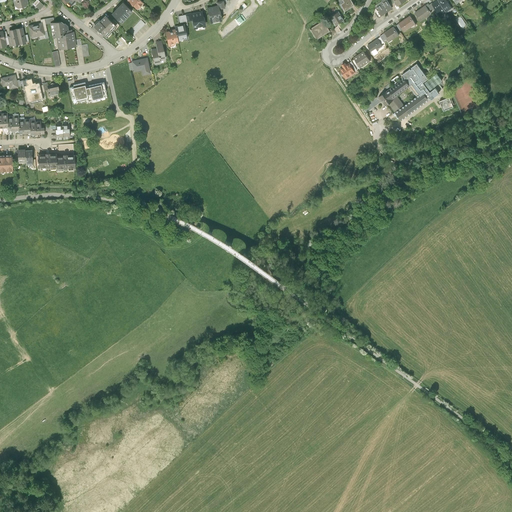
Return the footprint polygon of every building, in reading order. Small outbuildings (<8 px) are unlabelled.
[(143,2),(140,0),(128,0),(133,5),(137,9),(143,2)] [(225,7),(223,0),(221,0),(216,1),(217,4),(218,4),(219,8),(225,7)] [(355,4),(352,0),(343,0),(345,1),(341,3),(346,10),(355,4)] [(389,2),(387,0),(381,0),(383,2),(376,6),(378,10),(382,15),(393,8),(392,7),(389,2)] [(440,15),(446,10),(438,0),(435,0),(431,3),(435,8),(440,15)] [(438,0),(446,10),(447,12),(453,8),(447,0),(438,0)] [(132,10),(122,1),(111,12),(121,22),(132,10)] [(217,4),(207,6),(210,22),(222,19),(219,8),(218,4),(217,4)] [(425,4),(414,11),(420,20),(431,12),(429,9),(425,4)] [(206,25),(202,10),(190,12),(192,19),(194,28),(206,25)] [(345,19),(339,11),(330,16),(336,25),(345,19)] [(105,14),(99,20),(110,31),(116,25),(111,20),(105,14)] [(415,22),(409,14),(398,22),(399,23),(402,28),(404,30),(415,22)] [(461,15),(456,18),(462,27),(466,24),(461,15)] [(99,20),(98,19),(93,25),(98,30),(105,36),(110,31),(99,20)] [(145,23),(141,19),(130,30),(134,34),(145,23)] [(331,29),(324,19),(310,28),(317,38),(331,29)] [(54,21),(50,22),(50,23),(52,37),(56,36),(58,48),(76,45),(75,40),(74,31),(72,31),(72,29),(68,29),(68,25),(65,22),(64,23),(60,20),(54,21)] [(41,22),(28,24),(30,37),(38,35),(39,40),(48,38),(47,31),(43,31),(41,22)] [(174,25),(175,28),(177,40),(188,37),(185,23),(174,25)] [(399,34),(393,25),(383,32),(383,33),(386,38),(388,41),(399,34)] [(15,28),(19,43),(26,42),(24,35),(22,26),(15,28)] [(15,28),(8,29),(10,35),(12,45),(19,43),(15,28)] [(166,31),(165,32),(168,45),(170,45),(174,44),(175,42),(178,41),(177,40),(175,28),(172,28),(172,31),(170,31),(169,30),(166,31)] [(329,32),(333,37),(338,33),(334,29),(329,32)] [(121,36),(116,41),(120,45),(125,40),(121,36)] [(381,43),(378,38),(366,45),(372,53),(375,52),(374,50),(382,45),(381,43)] [(165,57),(161,40),(155,41),(157,48),(151,49),(154,62),(161,61),(160,58),(165,57)] [(58,50),(52,52),(55,66),(60,65),(58,50)] [(370,60),(363,50),(353,57),(353,58),(359,67),(370,60)] [(147,56),(131,60),(131,62),(133,69),(133,71),(141,69),(142,74),(151,72),(147,56)] [(359,67),(353,58),(350,60),(351,61),(356,69),(359,67)] [(351,61),(348,62),(354,71),(356,69),(351,61)] [(354,71),(348,62),(346,64),(344,62),(340,64),(342,66),(338,69),(345,79),(355,72),(354,71)] [(405,77),(405,78),(404,78),(387,91),(386,91),(379,96),(382,101),(386,106),(389,103),(396,112),(395,112),(393,114),(394,115),(395,116),(397,115),(397,116),(398,118),(399,118),(401,120),(431,98),(432,99),(434,97),(433,96),(434,95),(439,92),(434,86),(439,83),(442,80),(437,73),(429,79),(417,63),(402,74),(405,77)] [(15,74),(0,77),(2,86),(8,85),(9,88),(18,86),(16,80),(15,74)] [(39,81),(23,84),(26,96),(42,93),(42,92),(40,85),(39,81)] [(107,96),(104,81),(89,85),(89,86),(86,87),(85,81),(73,84),(74,86),(69,87),(73,102),(87,98),(88,100),(107,96)] [(57,82),(47,84),(48,89),(49,96),(59,93),(57,89),(59,88),(57,82)] [(443,89),(439,83),(434,86),(439,92),(443,89)] [(379,96),(369,104),(363,108),(366,113),(382,101),(379,96)] [(449,97),(439,101),(443,111),(453,107),(453,105),(454,105),(451,98),(450,99),(449,97)] [(40,121),(35,121),(36,134),(45,133),(44,126),(41,126),(40,121)] [(67,124),(55,125),(55,128),(56,138),(69,137),(69,127),(67,127),(67,124)] [(31,149),(24,149),(25,161),(25,163),(32,163),(32,159),(31,149)] [(37,166),(55,166),(56,155),(56,153),(49,154),(49,152),(45,153),(45,154),(37,154),(37,166)] [(62,154),(56,155),(55,166),(56,167),(74,167),(74,154),(66,154),(66,153),(62,154)] [(12,155),(0,155),(0,170),(13,170),(12,155)]
